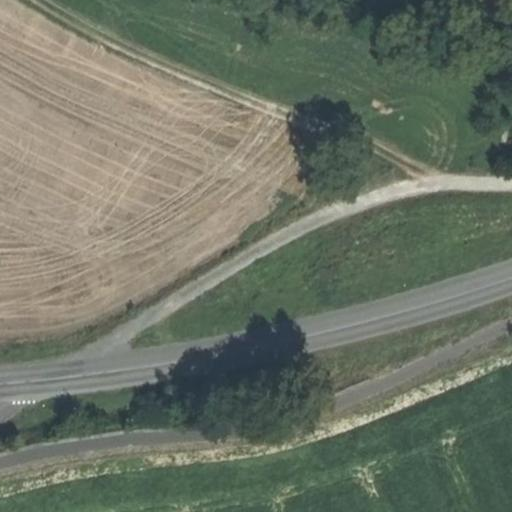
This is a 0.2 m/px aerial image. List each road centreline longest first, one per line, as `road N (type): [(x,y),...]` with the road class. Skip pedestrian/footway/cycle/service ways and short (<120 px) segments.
road 1 (secondary): [(0,382),(272,343),(511,276)]
road 2 (track): [(43,0),(223,91),(349,135),(438,188)]
